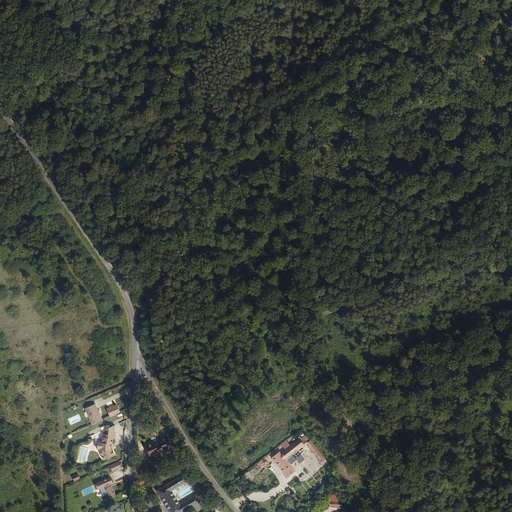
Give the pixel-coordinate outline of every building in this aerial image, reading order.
[(96,404),(85,408),(92,425),(103,420),(96,404)] [(79,415),(68,418),(70,424),(81,421),(79,415)] [(117,423),(106,428),(104,442),(100,441),(99,442),(99,446),(100,448),(102,448),(101,450),(105,459),(117,454),(115,450),(114,450),(113,449),(113,442),(114,442),(115,437),(116,437),(117,431),(116,431),(117,423)] [(155,443),(147,447),(152,459),(161,455),(161,457),(168,454),(167,452),(175,448),(170,436),(161,440),(162,442),(156,445),(155,443)] [(281,455),(280,454),(272,461),(289,480),(297,473),(286,460),(303,445),(298,440),(290,447),(285,452),(281,455)] [(284,441),(279,446),(285,452),(290,447),(284,441)] [(315,449),(312,452),(317,458),(320,455),(315,449)] [(117,463),(112,465),(114,471),(120,469),(117,463)] [(182,472),(156,490),(170,511),(180,511),(200,500),(195,493),(179,503),(171,490),(186,479),(182,472)] [(112,477),(97,484),(100,490),(102,488),(105,495),(109,493),(112,499),(118,496),(114,486),(115,485),(114,483),(115,483),(112,477)] [(331,490),(325,495),(327,497),(327,499),(333,493),(331,490)] [(334,494),(333,493),(327,499),(327,504),(334,504),(334,502),(344,502),(344,495),(341,495),(341,494),(334,494)]
